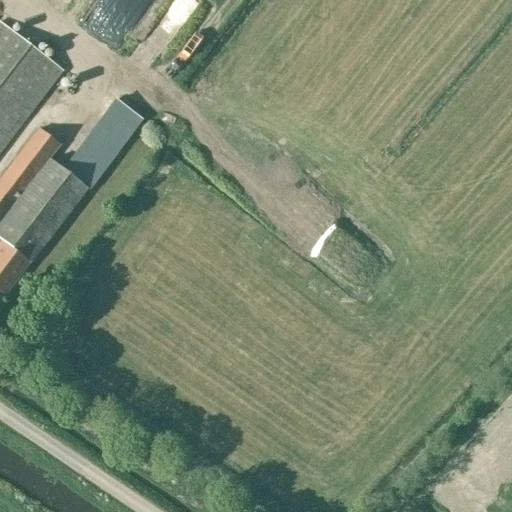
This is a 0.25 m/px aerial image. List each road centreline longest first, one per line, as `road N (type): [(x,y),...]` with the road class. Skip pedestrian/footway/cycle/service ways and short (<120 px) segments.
road 1 (unclassified): [(148,511),(0,410)]
road 2 (track): [(388,511),(511,382)]
